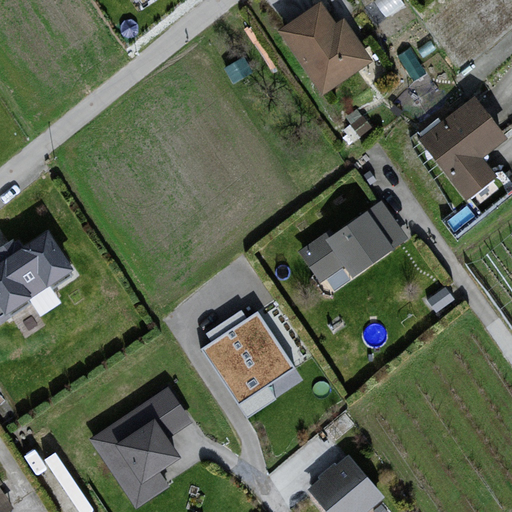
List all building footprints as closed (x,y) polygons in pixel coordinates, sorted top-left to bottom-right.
[(284,31),(327,95),(372,66),(328,1),(284,31)] [(420,141),(466,198),(499,171),(487,156),(510,138),(476,96),(420,141)] [(353,278),(408,238),(381,201),(331,236),(324,226),(296,246),(320,280),(342,263),(353,278)] [(0,267),(0,324),(76,280),(51,238),(0,267)] [(257,309),(200,346),(237,403),(294,365),(257,309)] [(86,440),(130,510),(173,483),(162,467),(185,452),(177,440),(195,429),(168,388),(86,440)] [(306,491),(325,511),(376,511),(386,504),(345,457),(306,491)] [(0,511),(15,502),(0,479),(0,511)]
